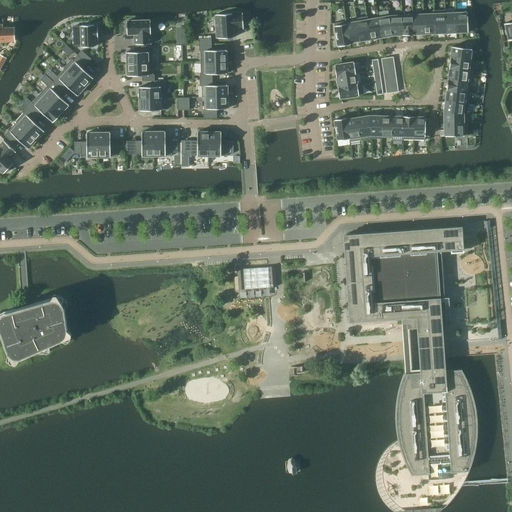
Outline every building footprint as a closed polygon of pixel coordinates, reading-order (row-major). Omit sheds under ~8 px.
[(434,10),(434,14),(435,33),(446,33),(445,13),(445,10),(434,10)] [(467,12),(456,13),(457,32),(472,31),(472,26),(472,25),(468,26),(467,12)] [(233,30),(243,29),(242,13),(215,15),(217,38),(233,37),(233,30)] [(446,33),(457,32),(456,13),(445,13),(446,33)] [(413,34),(414,34),(424,34),(423,14),(413,15),(413,34)] [(434,14),(423,14),(424,34),(435,33),(434,14)] [(402,15),(390,16),(392,35),(402,35),(403,35),(402,15)] [(413,34),(413,15),(402,15),(403,35),(402,35),(414,35),(414,34),(413,34)] [(367,20),(368,20),(367,16),(356,18),(356,22),(357,22),(360,41),(371,39),(367,20)] [(381,37),(392,35),(390,16),(378,18),(381,37)] [(378,18),(368,20),(367,20),(371,39),(381,37),(378,18)] [(127,34),(135,34),(135,44),(151,44),(151,33),(154,33),(154,20),(126,21),(127,34)] [(346,23),(347,23),(346,21),(334,23),(338,46),(350,44),(350,42),(349,42),(346,23)] [(350,42),(360,41),(357,22),(356,22),(347,23),(346,23),(349,42),(350,42)] [(0,41),(14,41),(14,28),(2,28),(2,25),(0,24),(0,41)] [(81,25),(74,26),(75,47),(82,47),(95,46),(95,41),(98,41),(98,40),(98,38),(97,25),(81,25)] [(177,28),(178,43),(186,42),(186,28),(177,28)] [(201,62),(226,62),(226,50),(212,50),(211,44),(199,44),(199,51),(200,51),(201,62)] [(470,60),(472,44),(466,44),(465,48),(452,46),(451,57),(450,57),(450,58),(470,60)] [(127,64),(153,63),(152,52),(154,52),(154,46),(141,46),(141,52),(127,52),(127,64)] [(82,50),(78,55),(87,64),(91,59),(82,50)] [(63,68),(64,68),(65,68),(85,87),(93,78),(83,68),(87,64),(78,55),(73,60),(72,58),(63,68)] [(473,60),(470,60),(450,58),(449,68),(469,71),(468,71),(472,72),(473,60)] [(226,62),(201,62),(201,73),(199,73),(200,80),(212,79),(212,74),(227,74),(226,62)] [(355,73),(354,62),(334,65),(336,77),(337,77),(337,76),(355,73)] [(153,63),(127,64),(127,76),(142,76),(142,81),(154,81),(154,74),(153,74),(153,63)] [(57,77),(53,82),(62,90),(66,86),(77,95),(85,87),(65,68),(64,68),(57,77)] [(449,69),(448,79),(467,81),(468,71),(469,71),(449,68),(449,69)] [(337,77),(338,86),(338,87),(357,84),(355,73),(337,76),(337,77)] [(58,95),(62,90),(53,82),(45,74),(43,75),(40,79),(47,86),(39,94),(61,114),(61,113),(69,104),(58,95)] [(212,79),(200,80),(200,86),(201,86),(201,98),(204,98),(204,97),(227,97),(227,85),(212,85),(212,79)] [(467,81),(448,79),(446,90),(468,93),(468,92),(470,81),(467,81)] [(139,87),(139,99),(164,98),(164,99),(165,99),(165,87),(166,87),(166,80),(154,81),(154,87),(139,87)] [(361,83),(357,84),(338,87),(338,86),(337,86),(339,98),(362,95),(361,83)] [(447,90),(446,101),(468,103),(470,92),(468,92),(468,93),(446,90),(447,90)] [(29,108),(38,117),(42,112),(53,122),(61,114),(39,94),(31,103),(33,104),(29,108)] [(204,97),(204,98),(204,109),(227,109),(227,97),(204,97)] [(164,98),(139,99),(140,111),(164,110),(164,99),(164,98)] [(467,114),(468,103),(446,101),(444,113),(466,114),(467,114)] [(16,122),(17,122),(36,140),(44,131),(34,121),(38,117),(29,108),(24,113),(24,112),(16,122)] [(444,113),(444,125),(466,124),(466,114),(444,113)] [(371,139),(369,116),(357,118),(360,140),(371,139)] [(382,139),(382,138),(381,138),(382,116),(369,116),(371,139),(382,139)] [(381,138),(382,138),(392,138),(392,136),(393,116),(382,116),(381,138)] [(403,117),(393,116),(392,136),(392,138),(392,140),(402,140),(402,139),(403,139),(403,136),(403,117)] [(414,117),(415,117),(415,116),(403,116),(403,117),(403,136),(403,139),(414,140),(414,117)] [(425,136),(425,131),(425,125),(425,119),(425,117),(415,117),(414,117),(414,140),(425,140),(425,136)] [(346,119),(347,119),(347,118),(334,119),(337,140),(349,138),(346,119)] [(349,138),(349,142),(360,140),(357,118),(347,119),(346,119),(349,138)] [(17,122),(16,122),(9,130),(4,135),(13,143),(18,139),(28,149),(36,140),(17,122)] [(444,130),(440,130),(441,136),(444,136),(467,136),(467,124),(466,124),(444,125),(444,130)] [(154,159),(154,156),(153,132),(141,132),(141,141),(135,141),(135,146),(135,153),(142,153),(142,159),(154,159)] [(165,132),(153,132),(154,156),(172,156),(172,153),(178,153),(178,140),(165,140),(165,132)] [(191,156),(209,156),(209,132),(197,132),(197,141),(185,140),(185,153),(191,153),(191,156)] [(209,132),(209,156),(227,156),(227,153),(233,153),(233,141),(221,141),(221,132),(209,132)] [(80,157),(99,157),(98,133),(86,133),(86,142),(74,142),(74,154),(80,154),(80,157)] [(98,133),(99,157),(117,156),(117,141),(110,141),(110,133),(98,133)] [(9,160),(16,152),(4,141),(0,145),(0,169),(4,173),(13,163),(9,160)] [(464,249),(462,226),(461,226),(345,234),(343,234),(343,237),(349,322),(351,322),(352,322),(401,318),(402,329),(404,360),(405,373),(404,373),(403,377),(401,381),(400,384),(399,388),(398,392),(397,396),(397,400),(396,404),(396,408),(395,413),(395,417),(395,421),(396,425),(396,429),(396,433),(397,437),(398,441),(398,443),(399,447),(400,451),(402,454),(403,458),(404,461),(406,465),(408,468),(409,472),(411,475),(466,471),(469,471),(470,467),(472,463),(473,459),(474,455),(475,451),(476,447),(476,443),(477,438),(477,434),(477,430),(478,426),(477,422),(477,418),(477,413),(476,409),(475,405),(474,401),(473,396),(472,392),(471,388),(469,384),(467,380),(466,376),(464,373),(462,369),(446,370),(445,367),(445,357),(444,343),(442,326),(446,326),(447,326),(444,281),(443,268),(441,251),(451,250),(451,252),(464,252),(464,249)] [(243,269),(243,273),(241,273),(238,273),(238,269),(237,269),(238,276),(239,290),(239,289),(239,285),(244,285),(244,289),(245,289),(270,287),(276,287),(275,266),(269,267),(243,269)] [(29,310),(19,311),(19,310),(18,310),(17,309),(5,313),(4,313),(3,314),(2,314),(1,315),(0,316),(0,329),(8,351),(8,352),(9,353),(10,354),(12,356),(13,357),(15,357),(16,357),(18,357),(19,357),(20,357),(21,356),(60,339),(61,338),(63,338),(63,337),(64,336),(65,335),(66,334),(66,332),(66,331),(66,330),(66,329),(63,307),(63,306),(62,305),(62,304),(61,303),(60,302),(59,301),(57,300),(56,299),(54,299),(53,299),(52,299),(51,299),(32,305),(31,305),(31,306),(30,307),(29,310)]
